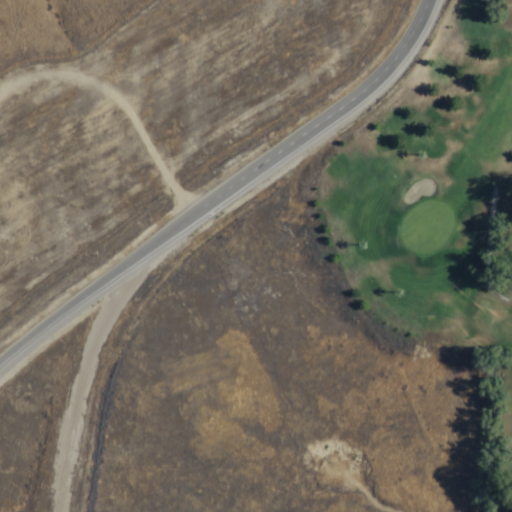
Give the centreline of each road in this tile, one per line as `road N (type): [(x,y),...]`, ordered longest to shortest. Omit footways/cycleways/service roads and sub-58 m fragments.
road 1 (residential): [(153,244),(369,90),(398,56),(426,0)]
road 2 (track): [(52,511),(82,374),(101,325),(153,244)]
road 3 (residential): [(0,364),(153,244)]
